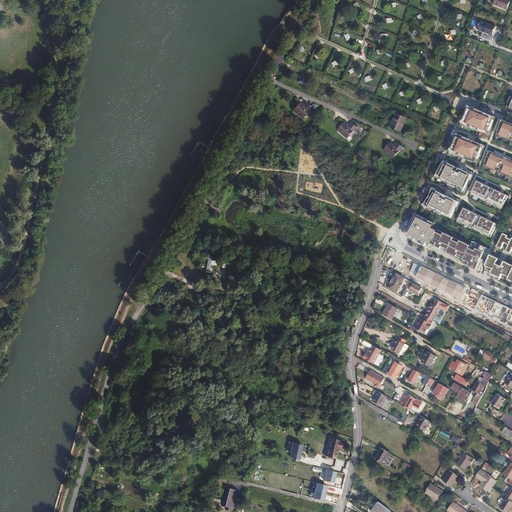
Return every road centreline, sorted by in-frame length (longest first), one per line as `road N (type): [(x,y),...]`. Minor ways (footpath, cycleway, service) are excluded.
road 1 (residential): [(70,511),(118,351),(311,0)]
road 2 (residential): [(511,297),(393,240),(461,103),(511,117)]
road 3 (residential): [(341,511),(358,437),(351,356),(377,261)]
road 4 (track): [(313,36),(461,103)]
